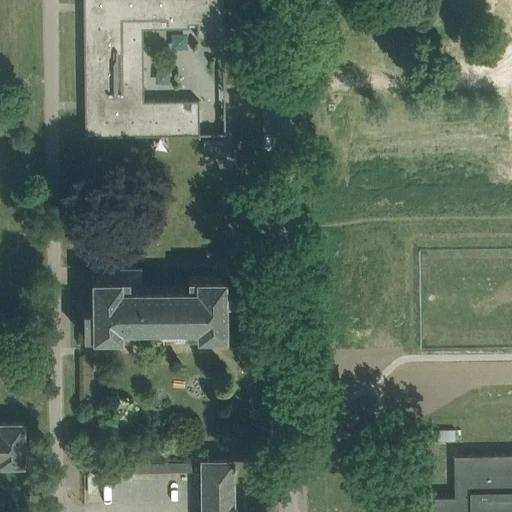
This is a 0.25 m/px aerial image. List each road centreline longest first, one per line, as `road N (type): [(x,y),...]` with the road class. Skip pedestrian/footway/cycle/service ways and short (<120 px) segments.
road 1 (residential): [(59,511),(53,0)]
road 2 (residential): [(287,511),(281,0)]
road 3 (track): [(284,87),(503,85),(511,94)]
